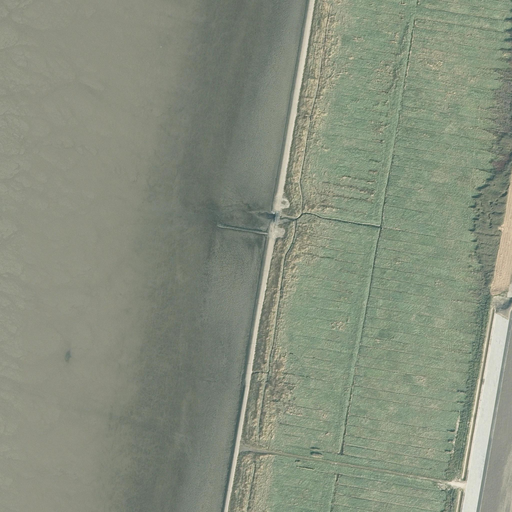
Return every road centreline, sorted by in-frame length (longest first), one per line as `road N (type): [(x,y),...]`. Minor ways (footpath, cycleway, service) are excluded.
road 1 (track): [(237,446),(487,490)]
road 2 (track): [(511,356),(484,511)]
